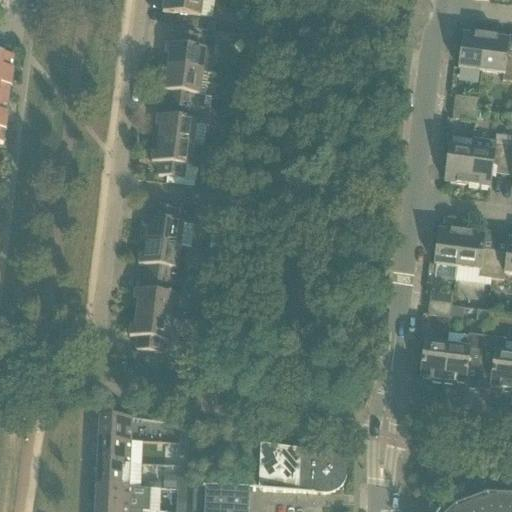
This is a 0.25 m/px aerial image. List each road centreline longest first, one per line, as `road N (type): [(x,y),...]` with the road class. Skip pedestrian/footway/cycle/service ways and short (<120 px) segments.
road 1 (residential): [(408,224),(115,185)]
road 2 (residential): [(412,202),(436,7)]
road 3 (residential): [(115,185),(139,0)]
road 4 (residential): [(95,349),(115,185)]
road 5 (residential): [(388,381),(408,224)]
road 6 (residential): [(377,511),(388,381)]
road 7 (residential): [(511,411),(388,381)]
